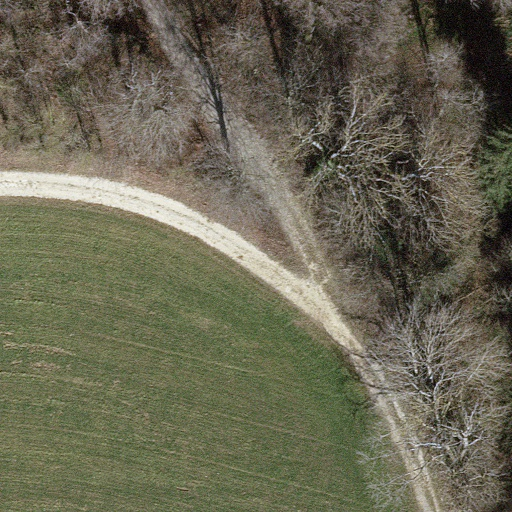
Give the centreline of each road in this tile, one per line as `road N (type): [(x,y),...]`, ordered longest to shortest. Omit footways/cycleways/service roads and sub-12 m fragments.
road 1 (track): [(0,189),(52,186),(183,214),(332,322)]
road 2 (track): [(166,0),(298,205),(332,322)]
road 3 (track): [(436,511),(429,480),(332,322)]
